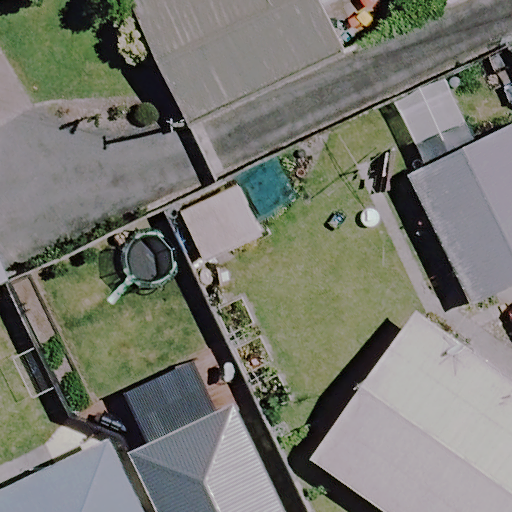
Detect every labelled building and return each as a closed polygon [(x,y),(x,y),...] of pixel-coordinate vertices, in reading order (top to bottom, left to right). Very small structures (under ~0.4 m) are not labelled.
[(322,65),(291,0),(122,0),(185,131),(322,65)] [(511,291),(511,113),(394,173),(466,315),(511,291)] [(178,380),(142,259),(13,298),(50,419),(178,380)] [(511,511),(511,389),(413,317),(309,460),(380,511),(511,511)] [(126,511),(100,450),(0,493),(0,511),(126,511)]
